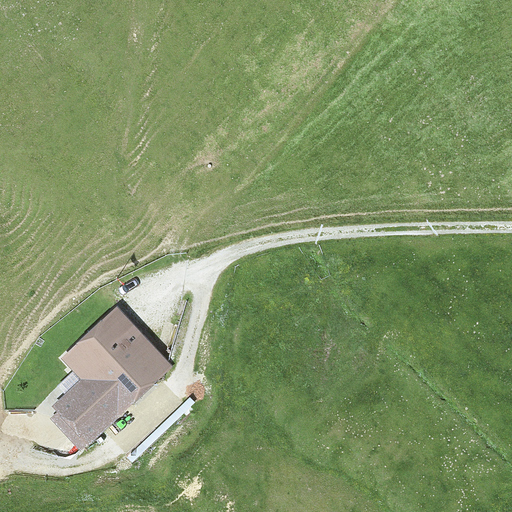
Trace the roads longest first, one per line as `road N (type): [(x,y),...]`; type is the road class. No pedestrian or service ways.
road 1 (track): [(208,266),(182,377),(126,437),(85,462),(0,466)]
road 2 (track): [(511,228),(301,236),(208,266)]
road 3 (track): [(208,266),(140,216),(147,0)]
